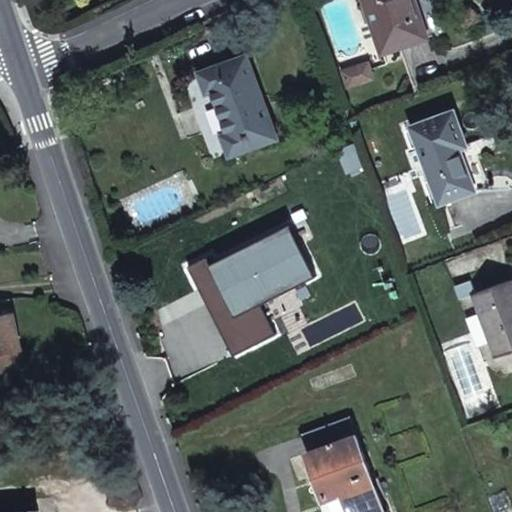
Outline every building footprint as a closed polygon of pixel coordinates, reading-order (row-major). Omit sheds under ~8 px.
[(428,38),(415,0),(365,0),(383,53),(428,38)] [(248,56),(200,72),(207,93),(213,91),(229,133),(223,135),(230,156),(278,139),(248,56)] [(370,62),(344,71),(349,87),(375,79),(370,62)] [(455,111),(412,127),(441,204),(476,191),(461,149),(468,146),(455,111)] [(217,195),(202,203),(206,212),(221,205),(217,195)] [(301,243),(307,240),(297,221),(291,225),(301,243)] [(211,256),(189,267),(200,289),(207,285),(240,352),(283,330),(263,292),(297,275),(300,281),(322,270),(307,240),(301,243),(291,225),(214,263),(211,256)] [(511,279),(476,293),(475,294),(498,357),(511,351),(511,279)] [(471,281),(455,286),(460,299),(475,294),(476,293),(471,281)] [(207,285),(200,289),(234,356),(240,352),(207,285)] [(13,312),(0,314),(0,373),(25,368),(13,312)] [(350,416),(303,433),(310,453),(318,474),(326,498),(329,497),(334,511),(385,511),(381,500),(386,499),(379,478),(373,479),(357,436),(350,416)] [(143,498),(131,463),(100,473),(111,503),(138,507),(143,498)]
